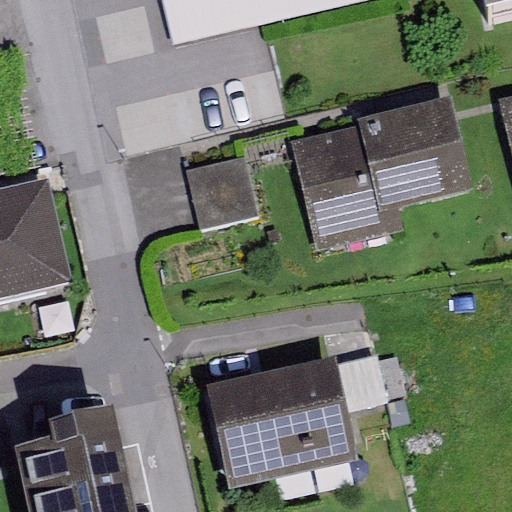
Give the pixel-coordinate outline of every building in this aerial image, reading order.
[(149,0),(95,0),(96,12),(149,10),(149,0)] [(160,0),(172,49),(374,0),(160,0)] [(511,0),(477,0),(483,23),(511,16),(511,0)] [(92,26),(132,156),(292,108),(268,27),(166,57),(151,8),(92,26)] [(511,102),(498,105),(511,174),(511,102)] [(449,105),(358,125),(359,131),(290,147),(315,254),(402,234),(398,214),(470,198),(449,105)] [(210,231),(268,218),(254,157),(196,170),(210,231)] [(48,186),(0,196),(0,304),(71,287),(48,186)] [(337,365),(205,395),(228,496),(360,466),(337,365)] [(131,511),(111,420),(47,434),(50,450),(15,458),(26,511),(131,511)]
